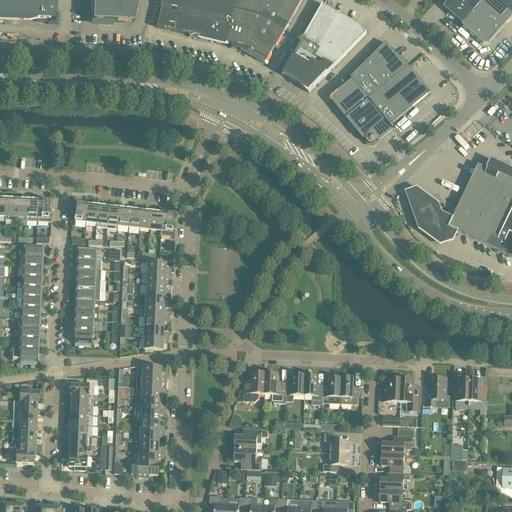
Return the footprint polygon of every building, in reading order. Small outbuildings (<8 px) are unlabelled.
[(0,0),(0,19),(35,21),(35,23),(47,23),(47,25),(59,26),(59,13),(57,13),(58,1),(56,1),(55,0),(0,0)] [(139,0),(91,0),(92,4),(93,4),(92,24),(114,25),(114,23),(124,23),(134,23),(139,0)] [(184,36),(184,34),(183,34),(191,0),(163,0),(161,9),(162,9),(157,29),(184,36)] [(191,0),(183,34),(184,34),(200,38),(200,39),(209,0),(191,0)] [(209,0),(200,39),(226,45),(236,0),(209,0)] [(242,52),(271,0),(236,0),(226,45),(226,46),(227,44),(242,51),(242,52)] [(275,47),(276,48),(303,0),(271,0),(242,52),(265,65),(275,47)] [(489,44),(511,17),(511,0),(450,0),(444,8),(463,25),(462,26),(483,44),(489,44)] [(323,5),(296,53),(283,77),(284,77),(301,86),(309,94),(367,34),(358,26),(323,6),(324,6),(323,5)] [(390,127),(391,126),(430,94),(409,68),(386,44),(351,79),(352,81),(331,98),(331,99),(331,102),(335,103),(337,101),(367,138),(367,142),(369,145),(373,146),(377,143),(377,139),(391,128),(390,127)] [(511,170),(491,160),(487,170),(479,166),(452,220),(450,224),(452,229),(459,233),(496,251),(497,254),(501,253),(507,256),(511,258),(511,170)] [(439,206),(417,191),(405,194),(418,233),(439,249),(453,244),(459,233),(452,229),(450,224),(452,220),(442,215),(439,206)] [(16,200),(6,200),(5,218),(15,218),(16,200)] [(15,218),(26,219),(27,201),(16,200),(15,218)] [(26,219),(37,219),(38,201),(27,201),(26,219)] [(49,202),(38,201),(37,219),(37,223),(51,224),(51,218),(48,218),(49,202)] [(74,222),(85,223),(87,205),(76,204),(74,222)] [(85,223),(96,225),(98,207),(87,205),(85,223)] [(109,208),(98,207),(96,225),(96,229),(106,230),(107,226),(109,208)] [(109,208),(107,226),(106,230),(117,231),(117,227),(119,209),(109,208)] [(117,227),(128,228),(130,210),(119,209),(117,227)] [(141,212),(130,210),(128,228),(139,230),(141,212)] [(152,213),(141,212),(139,230),(150,231),(152,213)] [(162,214),(152,213),(150,231),(160,232),(162,214)] [(171,242),(174,242),(175,231),(172,231),(174,215),(162,214),(160,232),(160,237),(171,239),(171,242)] [(24,248),(23,259),(42,260),(42,259),(41,258),(43,249),(24,248)] [(76,260),(77,261),(96,262),(96,251),(77,250),(78,260),(76,260)] [(23,259),(23,269),(42,270),(42,269),(40,269),(42,260),(23,259)] [(95,272),(100,272),(101,262),(96,262),(77,261),(78,270),(76,270),(76,271),(95,272)] [(168,271),(165,270),(166,265),(147,264),(146,275),(168,276),(168,271)] [(40,279),(42,270),(23,269),(22,279),(41,280),(42,279),(40,279)] [(100,272),(95,272),(76,271),(77,280),(76,281),(100,282),(100,272)] [(146,275),(146,286),(165,287),(165,281),(168,281),(168,276),(146,275)] [(22,279),(22,290),(41,290),(41,289),(39,289),(41,280),(22,279)] [(75,291),(95,292),(99,292),(100,282),(76,281),(77,291),(75,291)] [(146,286),(145,297),(167,298),(167,292),(164,292),(165,287),(146,286)] [(39,299),(41,290),(22,290),(21,300),(40,301),(41,300),(39,299)] [(75,301),(75,302),(94,302),(98,303),(99,303),(99,292),(95,292),(75,291),(76,301),(75,301)] [(164,303),(167,303),(167,298),(145,297),(145,307),(164,308),(164,303)] [(18,308),(19,301),(8,299),(7,305),(18,308)] [(21,300),(21,310),(40,311),(40,310),(39,309),(40,301),(21,300)] [(98,303),(94,302),(75,302),(76,311),(74,311),(74,312),(94,313),(98,313),(98,303)] [(145,307),(144,318),(166,319),(166,314),(164,314),(164,308),(145,307)] [(38,320),(40,311),(21,310),(20,320),(40,321),(40,320),(38,320)] [(98,313),(94,313),(74,312),(76,321),(74,321),(74,322),(98,323),(98,313)] [(166,319),(144,318),(144,329),(163,330),(163,324),(166,325),(166,319)] [(20,320),(20,331),(39,331),(39,330),(38,330),(40,321),(20,320)] [(73,332),(93,333),(97,333),(98,323),(74,322),(75,332),(73,331),(73,332)] [(120,339),(124,339),(131,339),(132,328),(120,328),(120,339)] [(144,329),(143,340),(165,341),(165,335),(163,335),(163,330),(144,329)] [(37,340),(39,331),(20,331),(20,340),(39,341),(37,340)] [(93,339),(93,333),(73,332),(73,338),(74,338),(74,344),(91,345),(91,339),(93,339)] [(3,333),(2,342),(16,343),(16,333),(3,333)] [(20,340),(19,350),(39,351),(37,351),(39,341),(20,340)] [(153,351),(162,352),(162,346),(165,346),(165,341),(143,340),(143,351),(144,351),(144,353),(153,353),(153,351)] [(132,344),(132,352),(141,352),(141,344),(132,344)] [(39,351),(19,350),(13,350),(12,359),(20,360),(20,363),(37,364),(37,357),(38,357),(39,351)] [(142,368),(142,379),(163,380),(164,374),(161,374),(161,369),(159,369),(160,367),(151,366),(151,368),(142,368)] [(259,396),(264,396),(265,375),(252,375),(252,383),(243,383),(242,403),(255,404),(258,401),(259,396)] [(279,376),(265,375),(264,396),(271,396),(270,401),(274,405),(286,405),(286,403),(287,389),(287,385),(278,385),(279,376)] [(293,385),(287,385),(287,389),(286,403),(293,404),(293,397),(305,397),(306,377),(304,377),(303,376),(298,376),(297,377),(294,377),(293,385)] [(323,393),(323,391),(323,389),(323,387),(317,386),(317,378),(314,378),(313,376),(308,376),(307,377),(306,377),(305,397),(312,397),(312,406),(322,407),(322,405),(323,393)] [(137,379),(136,389),(163,391),(163,390),(160,390),(160,385),(163,385),(163,380),(142,379),(137,379)] [(329,389),(323,389),(323,391),(323,393),(322,405),(340,406),(341,399),(342,380),(341,380),(330,379),(329,389)] [(342,380),(341,399),(340,406),(358,407),(359,389),(353,389),(353,379),(341,379),(341,380),(342,380)] [(469,408),(470,379),(468,379),(466,379),(464,380),(462,381),(458,381),(458,386),(453,386),(452,403),(459,403),(462,407),(469,407),(469,408)] [(487,387),(481,387),(482,381),(478,381),(476,380),(474,379),(472,379),(470,379),(469,408),(470,407),(477,408),(481,404),(486,404),(487,387)] [(382,403),(400,404),(401,381),(399,381),(398,380),(394,380),(392,381),(389,381),(388,387),(383,387),(382,403)] [(404,381),(401,381),(400,404),(407,404),(406,413),(420,413),(421,388),(414,387),(414,382),(410,382),(409,380),(405,380),(404,381)] [(437,408),(437,402),(446,402),(447,380),(433,380),(433,391),(427,391),(426,408),(437,408)] [(87,385),(87,387),(82,386),(79,385),(76,386),(70,386),(70,396),(88,397),(93,397),(93,386),(87,385)] [(135,400),(141,400),(160,401),(160,396),(163,396),(163,391),(136,389),(135,389),(135,400)] [(19,392),(19,403),(37,404),(38,393),(32,393),(29,392),(26,392),(19,392)] [(70,396),(69,407),(87,407),(92,408),(93,397),(88,397),(70,396)] [(160,401),(141,400),(135,400),(134,411),(140,411),(162,412),(162,407),(160,407),(160,401)] [(13,413),(18,413),(37,414),(37,404),(19,403),(14,403),(13,413)] [(1,416),(12,416),(12,406),(1,406),(1,416)] [(69,407),(69,417),(87,418),(92,418),(92,408),(87,407),(69,407)] [(162,412),(140,411),(134,411),(134,422),(140,422),(159,423),(159,417),(162,418),(162,412)] [(13,423),(36,424),(37,414),(18,413),(13,413),(13,423)] [(231,427),(242,428),(243,422),(239,417),(233,416),(230,426),(231,427)] [(511,416),(511,417),(503,417),(504,428),(511,428),(511,416)] [(87,418),(69,417),(68,427),(87,428),(92,428),(92,418),(87,418)] [(383,419),(383,427),(399,428),(400,419),(383,419)] [(159,428),(159,423),(140,422),(139,433),(161,434),(161,428),(159,428)] [(13,433),(18,433),(36,434),(36,424),(13,423),(12,433),(13,433)] [(68,427),(68,437),(86,438),(91,438),(92,428),(87,428),(68,427)] [(235,443),(235,450),(257,451),(257,444),(261,444),(262,439),(268,439),(268,432),(243,431),(243,438),(235,437),(235,439),(234,439),(233,443),(235,443)] [(383,444),(382,456),(404,457),(404,451),(411,451),(412,440),(414,440),(414,431),(398,431),(398,439),(393,438),(393,444),(383,444)] [(12,443),(36,444),(36,434),(18,433),(13,433),(12,443)] [(139,433),(139,444),(158,444),(158,439),(161,439),(161,434),(139,433)] [(330,443),(330,454),(350,455),(351,444),(337,443),(338,436),(325,435),(324,443),(330,443)] [(86,438),(68,437),(67,447),(91,448),(91,438),(86,438)] [(17,454),(34,454),(34,455),(36,455),(36,454),(35,454),(36,444),(12,443),(11,453),(15,453),(17,453),(17,454)] [(158,450),(158,444),(139,444),(138,454),(160,455),(160,450),(158,450)] [(451,446),(451,461),(462,462),(462,447),(451,446)] [(85,458),(85,453),(90,453),(91,448),(67,447),(67,457),(66,457),(66,458),(68,458),(85,458)] [(257,459),(257,451),(235,450),(234,458),(233,458),(233,462),(234,462),(234,464),(241,464),(241,470),(261,471),(262,459),(257,459)] [(33,465),(34,455),(34,454),(17,454),(17,453),(15,453),(15,464),(21,465),(24,465),(27,465),(33,465)] [(157,466),(157,461),(160,461),(160,455),(138,454),(138,465),(157,466)] [(336,467),(350,467),(350,455),(330,454),(329,466),(323,466),(323,473),(336,474),(336,467)] [(0,456),(0,464),(12,465),(13,457),(0,456)] [(404,463),(404,457),(382,456),(382,468),(391,468),(390,474),(391,474),(410,475),(411,471),(404,463)] [(134,474),(134,458),(122,457),(122,474),(134,474)] [(87,458),(85,458),(68,458),(68,468),(74,468),(74,472),(86,473),(87,458)] [(465,462),(452,462),(452,472),(465,472),(465,462)] [(158,466),(157,466),(138,465),(137,465),(136,478),(148,479),(148,477),(157,477),(158,466)] [(496,498),(511,499),(511,470),(497,469),(496,498)] [(218,474),(217,485),(227,485),(228,475),(218,474)] [(410,475),(391,474),(390,474),(387,474),(387,480),(381,480),(381,492),(403,493),(403,481),(410,481),(410,475)] [(267,476),(267,488),(276,488),(276,484),(280,484),(280,477),(267,476)] [(337,489),(337,477),(330,477),(329,488),(337,489)] [(263,483),(249,483),(248,491),(262,492),(263,483)] [(389,510),(394,511),(406,511),(412,511),(412,505),(402,505),(403,493),(381,492),(380,504),(390,504),(389,510)] [(208,511),(226,511),(228,500),(221,500),(221,498),(210,498),(208,511)] [(438,498),(437,509),(448,510),(448,498),(438,498)] [(228,500),(226,511),(245,511),(246,500),(239,499),(239,501),(228,500)] [(246,500),(245,511),(263,511),(263,507),(257,507),(257,500),(252,500),(246,500)] [(281,511),(282,501),(270,501),(270,508),(263,507),(263,511),(281,511)] [(281,511),(299,511),(300,509),(300,502),(282,501),(281,511)] [(300,502),(300,509),(299,511),(317,511),(318,503),(300,502)] [(335,511),(336,503),(318,503),(317,511),(335,511)] [(336,503),(335,511),(353,511),(354,504),(336,503)] [(493,503),(493,510),(496,510),(495,511),(511,511),(511,510),(504,510),(504,504),(493,503)]
